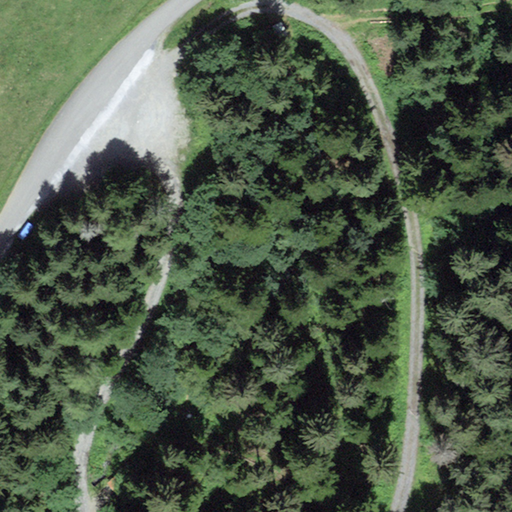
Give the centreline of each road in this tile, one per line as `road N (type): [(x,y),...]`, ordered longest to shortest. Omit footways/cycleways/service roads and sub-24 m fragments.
road 1 (track): [(140,94),(218,22),(251,7),(299,11),(333,30),(369,92),(406,195),(417,257),(411,449),(400,511)]
road 2 (track): [(116,64),(172,151),(175,216),(168,260),(84,440),(76,511)]
road 3 (unclassified): [(0,237),(78,109),(185,0)]
